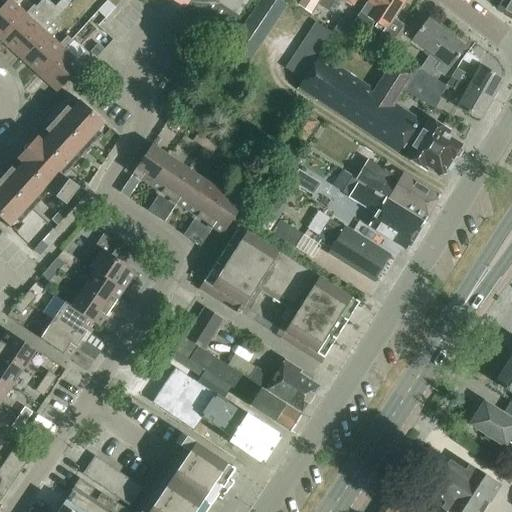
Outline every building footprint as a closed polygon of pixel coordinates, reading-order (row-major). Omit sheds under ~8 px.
[(8,0),(0,9),(0,39),(3,42),(28,15),(26,14),(14,3),(16,0),(8,0)] [(3,42),(21,58),(45,32),(45,31),(71,3),(67,0),(60,0),(55,6),(48,0),(41,0),(36,7),(34,5),(26,14),(28,15),(3,42)] [(191,0),(186,8),(226,34),(248,0),(191,0)] [(278,0),(260,0),(218,64),(239,78),(287,5),(278,0)] [(343,0),(353,6),(356,0),(301,0),(298,5),(312,14),(318,4),(329,11),(336,0),(343,0)] [(388,50),(404,24),(392,17),(403,0),(367,0),(351,26),(359,31),(365,35),(366,36),(376,21),(385,28),(376,42),(388,50)] [(511,0),(502,0),(497,10),(511,19),(511,0)] [(416,34),(404,24),(388,50),(398,57),(413,38),(432,53),(448,33),(430,19),(429,17),(416,34)] [(365,35),(359,31),(351,26),(341,19),(335,29),(358,44),(365,35)] [(428,74),(419,69),(418,68),(415,74),(395,60),(375,91),(321,55),(334,34),(316,22),(286,69),(303,80),(298,87),(399,153),(420,120),(395,104),(405,89),(435,108),(441,99),(439,98),(446,85),(428,74)] [(45,32),(21,58),(39,75),(63,48),(65,50),(73,41),(67,36),(59,45),(45,32)] [(448,33),(432,53),(419,69),(428,74),(439,59),(450,68),(466,46),(465,46),(448,33)] [(98,45),(91,52),(96,57),(104,50),(98,45)] [(63,48),(39,75),(57,91),(81,65),(83,67),(91,57),(85,52),(77,61),(65,50),(63,48)] [(467,54),(462,60),(475,67),(479,60),(467,54)] [(450,80),(491,103),(505,78),(481,65),(474,78),(457,68),(450,80)] [(491,103),(450,80),(448,84),(465,94),(458,106),(481,120),(491,103)] [(103,138),(111,129),(75,97),(38,138),(37,137),(33,141),(18,158),(19,159),(0,179),(0,216),(17,232),(24,224),(29,229),(40,216),(32,210),(48,192),(65,204),(51,220),(58,226),(81,200),(73,194),(79,187),(63,176),(70,168),(101,135),(103,138)] [(304,115),(288,137),(301,147),(317,124),(304,115)] [(167,123),(181,132),(186,125),(171,116),(167,123)] [(459,157),(463,151),(461,147),(462,145),(441,132),(444,126),(430,118),(406,157),(427,170),(429,167),(437,172),(438,175),(445,173),(445,171),(452,160),(453,159),(455,157),(459,157)] [(193,140),(203,147),(208,140),(198,133),(193,140)] [(208,140),(203,147),(212,153),(217,146),(208,140)] [(132,173),(151,186),(170,157),(152,145),(132,173)] [(239,170),(244,163),(235,156),(230,164),(239,170)] [(151,186),(169,198),(188,169),(170,157),(151,186)] [(377,190),(387,197),(385,199),(425,222),(441,196),(403,174),(396,186),(390,182),(394,175),(368,159),(357,178),(344,170),(343,173),(354,181),(375,193),(377,190)] [(254,169),(244,163),(239,170),(249,177),(254,169)] [(186,210),(206,181),(188,169),(169,198),(186,210)] [(321,183),(299,170),(291,183),(314,196),(321,183)] [(354,181),(343,173),(334,187),(366,207),(375,193),(354,181)] [(224,193),(206,181),(186,210),(204,222),(224,193)] [(242,206),(224,193),(204,222),(223,234),(242,206)] [(53,199),(49,205),(56,211),(60,206),(53,199)] [(425,222),(385,199),(369,226),(408,250),(425,222)] [(345,226),(345,227),(318,210),(308,227),(320,234),(319,236),(333,245),(329,253),(373,280),(389,254),(345,226)] [(272,233),(295,248),(303,236),(280,221),(272,233)] [(321,363),(359,302),(239,226),(199,289),(239,314),(241,312),(252,320),(256,314),(249,310),(260,292),(290,311),(279,329),(272,324),(268,330),(321,363)] [(41,256),(60,235),(53,229),(34,251),(41,256)] [(95,271),(124,290),(136,271),(116,258),(124,248),(103,234),(96,246),(102,250),(89,268),(94,271),(95,271)] [(57,258),(50,267),(56,273),(64,264),(57,258)] [(56,273),(50,267),(42,275),(49,281),(56,273)] [(94,271),(83,288),(111,308),(124,290),(95,271),(94,271)] [(83,288),(71,306),(93,322),(99,326),(111,308),(83,288)] [(29,291),(21,299),(28,305),(36,296),(29,291)] [(21,313),(28,305),(21,299),(14,308),(21,313)] [(53,320),(81,340),(93,322),(71,306),(65,302),(53,320)] [(170,358),(187,369),(192,363),(230,387),(246,397),(249,392),(253,394),(247,404),(291,432),(295,425),(291,422),(293,418),(298,421),(303,414),(302,413),(250,380),(204,351),(224,319),(204,306),(184,337),(170,358)] [(81,340),(53,320),(40,338),(69,358),(81,340)] [(7,331),(0,341),(0,352),(23,368),(36,350),(7,331)] [(0,352),(0,378),(11,386),(23,368),(0,352)] [(511,353),(493,383),(511,394),(511,353)] [(257,368),(250,380),(302,413),(311,399),(307,397),(311,391),(315,394),(320,386),(299,374),(301,371),(285,361),(274,379),(257,368)] [(42,381),(50,386),(56,377),(49,372),(42,381)] [(0,403),(11,386),(0,378),(0,403)] [(43,396),(50,386),(42,381),(36,391),(43,396)] [(263,464),(281,435),(247,413),(246,415),(198,384),(184,405),(233,437),(229,443),(263,464)] [(470,424),(486,434),(483,438),(502,449),(507,441),(511,443),(511,403),(509,402),(502,414),(483,403),(470,424)] [(25,407),(18,417),(26,422),(32,412),(25,407)] [(26,422),(18,417),(12,426),(20,432),(26,422)] [(229,478),(235,469),(181,433),(175,442),(180,445),(135,511),(129,511),(130,511),(101,493),(96,501),(89,497),(95,488),(80,478),(57,511),(205,511),(217,496),(222,499),(234,481),(229,478)] [(11,453),(5,460),(21,471),(26,463),(11,453)] [(83,474),(131,506),(143,488),(95,456),(83,474)] [(16,479),(21,471),(5,460),(0,468),(16,479)] [(448,511),(481,511),(497,486),(472,470),(469,475),(448,462),(429,493),(445,502),(441,508),(448,511)]
